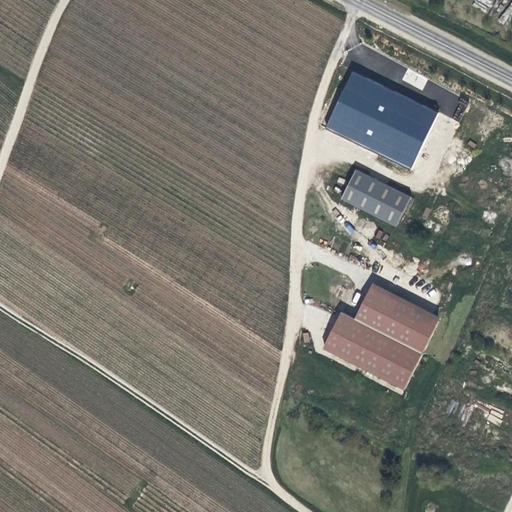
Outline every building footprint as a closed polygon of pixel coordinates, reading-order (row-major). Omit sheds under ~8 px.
[(499,19),(504,24),(511,13),(511,3),(499,19)] [(438,113),(352,72),(325,128),(411,169),(438,113)] [(356,171),(342,199),(396,226),(410,198),(356,171)] [(356,319),(424,352),(440,321),(372,288),(356,319)] [(406,389),(424,352),(356,319),(342,312),(324,349),(406,389)]
